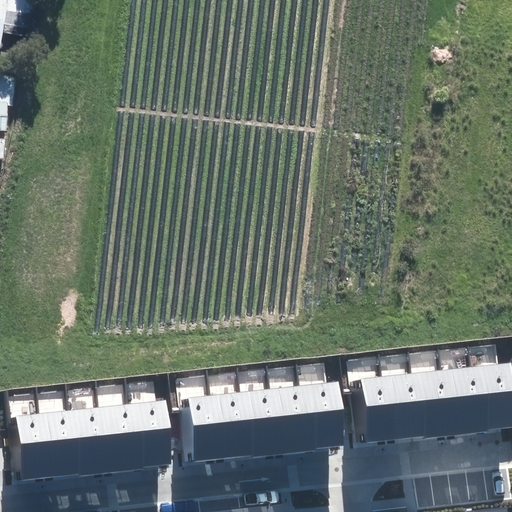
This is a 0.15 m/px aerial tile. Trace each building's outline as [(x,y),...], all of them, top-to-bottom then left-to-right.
[(0,0),(0,36),(1,30),(20,34),(27,0),(0,0)] [(0,130),(6,131),(7,105),(13,106),(17,78),(0,76),(0,130)] [(499,364),(469,368),(476,432),(506,429),(499,364)] [(440,371),(447,436),(476,432),(469,368),(440,371)] [(440,371),(410,374),(417,439),(447,436),(440,371)] [(381,377),(389,442),(417,439),(410,374),(381,377)] [(381,377),(352,380),(360,445),(389,442),(381,377)] [(329,382),(298,386),(306,451),(336,447),(329,382)] [(268,389),(275,454),(306,451),(298,386),(268,389)] [(268,389),(238,392),(246,457),(275,454),(268,389)] [(208,396),(215,461),(246,457),(238,392),(208,396)] [(208,396),(179,399),(186,464),(215,461),(208,396)] [(126,404),(133,469),(165,466),(158,401),(126,404)] [(126,404),(95,407),(102,472),(102,473),(133,469),(126,404)] [(66,411),(73,475),(102,472),(95,407),(66,411)] [(66,411),(40,413),(48,478),(73,475),(66,411)] [(40,413),(11,417),(18,481),(48,478),(40,413)]
